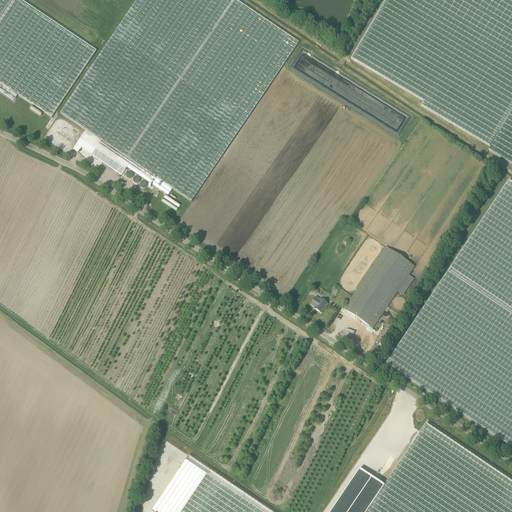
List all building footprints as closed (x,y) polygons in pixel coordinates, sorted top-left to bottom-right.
[(0,0),(0,92),(13,102),(18,95),(51,118),(55,112),(96,51),(19,0),(0,0)] [(60,114),(86,131),(73,150),(78,153),(82,148),(92,155),(122,176),(127,168),(168,196),(172,189),(191,202),(245,122),(299,42),(239,2),(240,1),(238,0),(136,0),(114,34),(60,114)] [(511,0),(386,0),(351,59),(424,102),(421,106),(490,147),(489,150),(511,163),(511,0)] [(336,88),(335,91),(342,92),(341,94),(378,116),(378,115),(379,115),(379,113),(382,114),(386,108),(388,108),(388,106),(396,107),(301,50),(294,61),(299,62),(299,64),(305,67),(298,66),(299,63),(297,67),(315,78),(318,73),(326,78),(325,81),(324,80),(323,82),(331,87),(332,85),(337,86),(336,88)] [(511,182),(509,181),(386,364),(511,447),(511,182)] [(161,201),(176,211),(180,205),(165,195),(161,201)] [(414,279),(409,275),(415,267),(386,247),(344,309),(373,329),(398,292),(403,295),(410,284),(414,279)] [(314,309),(321,314),(328,305),(320,299),(319,300),(315,298),(310,305),(314,308),(314,309)] [(511,511),(511,481),(426,424),(385,485),(384,485),(360,468),(330,511),(271,511),(188,456),(152,510),(154,511),(511,511)] [(184,448),(188,443),(178,436),(174,441),(184,448)]
